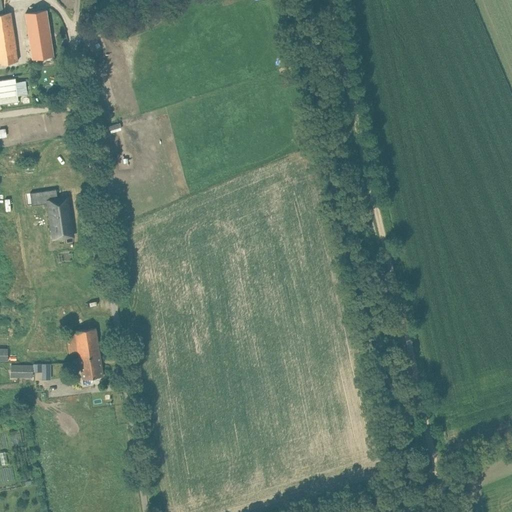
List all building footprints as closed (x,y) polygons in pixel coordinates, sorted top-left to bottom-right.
[(0,0),(0,63),(17,61),(9,11),(3,12),(0,0)] [(53,56),(46,9),(25,13),(32,59),(53,56)] [(14,78),(0,79),(0,104),(18,101),(14,78)] [(56,189),(30,192),(31,204),(46,203),(51,240),(73,237),(68,196),(57,198),(56,189)] [(103,376),(98,344),(96,327),(75,331),(66,332),(69,353),(78,352),(82,379),(103,376)] [(50,363),(8,363),(8,377),(30,377),(30,370),(40,370),(40,379),(50,379),(50,363)]
